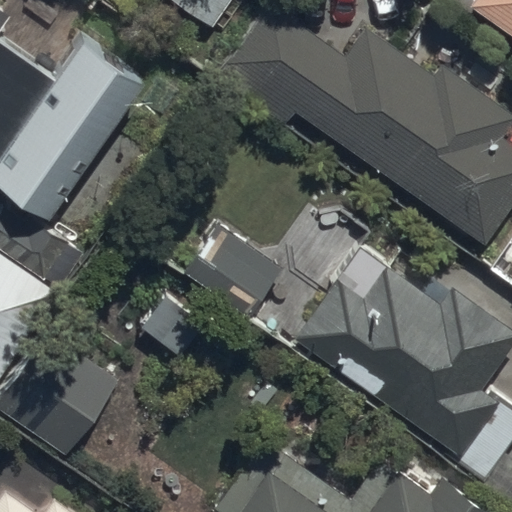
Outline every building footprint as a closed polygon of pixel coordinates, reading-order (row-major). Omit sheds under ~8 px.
[(0,8),(5,0),(0,0),(0,162),(45,196),(145,61),(83,18),(52,61),(0,25),(0,8)] [(190,0),(214,16),(224,0),(190,0)] [(344,44),(280,0),(264,0),(219,66),(286,112),(295,99),(485,231),(511,191),(511,129),(501,122),(511,105),(511,102),(441,53),(433,64),(363,16),(344,44)] [(511,0),(487,0),(511,17),(511,0)] [(21,209),(0,195),(0,362),(83,241),(26,202),(21,209)] [(282,258),(217,213),(183,261),(248,306),(282,258)] [(436,288),(360,234),(296,324),(457,438),(455,441),(487,464),(511,428),(511,385),(499,376),(495,381),(481,371),(511,328),(511,314),(449,270),(436,288)] [(49,310),(0,376),(0,392),(66,441),(123,364),(49,310)] [(381,444),(352,487),(263,428),(226,481),(240,491),(228,508),(233,511),(489,511),(502,494),(445,455),(430,477),(381,444)] [(5,476),(0,484),(0,511),(92,511),(54,484),(41,502),(5,476)]
